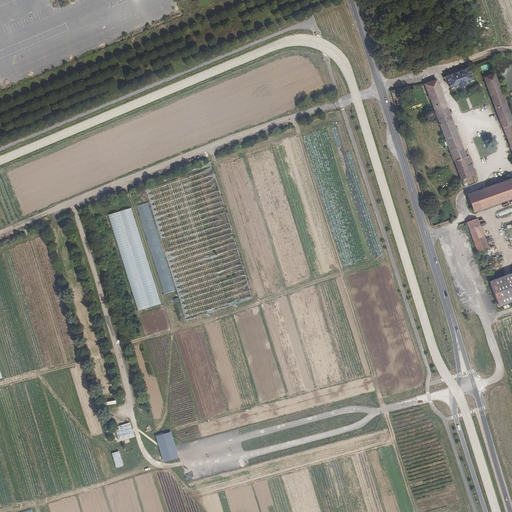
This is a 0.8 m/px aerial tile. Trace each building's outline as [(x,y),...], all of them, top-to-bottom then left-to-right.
[(469,68),(446,76),(451,89),(459,86),(459,87),(466,84),(474,80),(469,68)] [(495,73),(484,77),(500,121),(511,117),(495,73)] [(436,81),(425,84),(461,180),(475,175),(468,156),(466,157),(436,81)] [(511,118),(511,117),(500,121),(511,153),(511,118)] [(186,321),(251,299),(211,163),(145,190),(186,321)] [(474,212),(511,198),(511,179),(467,195),(474,212)] [(146,203),(138,207),(164,294),(174,290),(146,203)] [(511,209),(511,207),(498,213),(499,217),(511,211),(511,209)] [(161,303),(130,208),(108,215),(139,311),(161,303)] [(477,219),(467,223),(470,231),(480,227),(477,219)] [(480,227),(470,231),(475,244),(485,240),(480,227)] [(485,240),(475,244),(478,252),(488,248),(485,240)] [(511,273),(490,282),(499,307),(511,301),(511,273)] [(115,426),(118,440),(134,437),(131,423),(115,426)] [(119,451),(111,453),(115,467),(122,466),(119,451)]
